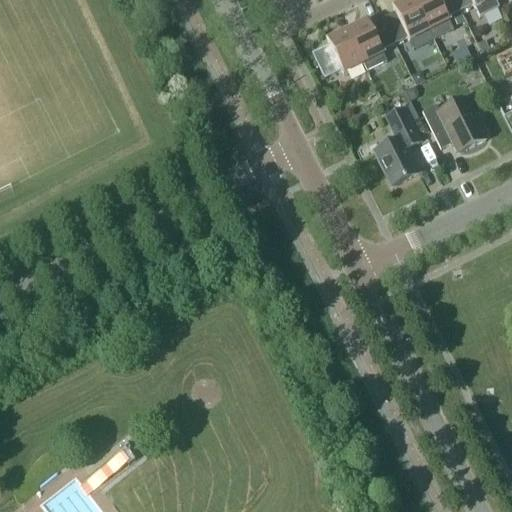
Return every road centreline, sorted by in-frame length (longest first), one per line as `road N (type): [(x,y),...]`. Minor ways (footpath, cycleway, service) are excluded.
road 1 (residential): [(0,296),(295,147)]
road 2 (tertiary): [(477,511),(356,268)]
road 3 (unclassified): [(356,268),(511,193)]
road 4 (tertiary): [(295,147),(222,0)]
road 5 (tertiary): [(356,268),(295,147)]
